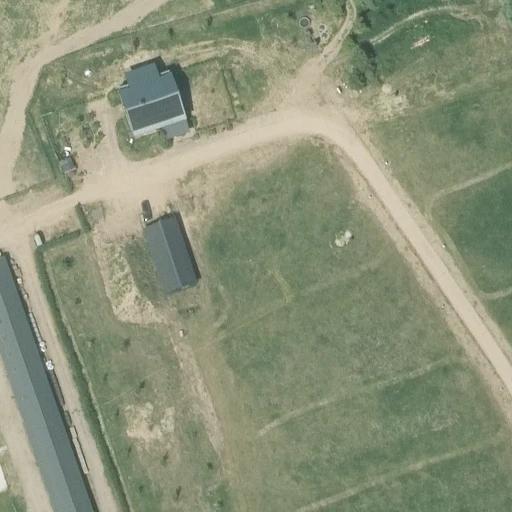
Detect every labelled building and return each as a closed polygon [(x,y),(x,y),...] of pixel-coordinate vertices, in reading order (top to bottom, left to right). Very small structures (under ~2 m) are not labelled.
[(168,75),(117,91),(135,142),(185,126),(168,75)] [(433,94),(404,104),(416,139),(410,140),(414,151),(418,149),(424,164),(454,154),(450,142),(462,138),(456,121),(444,125),(433,94)] [(174,223),(143,234),(164,298),(196,287),(174,223)] [(302,236),(285,241),(295,274),(314,269),(316,273),(331,269),(329,262),(346,257),(338,231),(320,237),(315,223),(299,227),(302,236)] [(90,511),(4,262),(0,263),(0,356),(53,511),(90,511)] [(353,293),(307,313),(315,331),(326,326),(332,341),(331,342),(345,374),(404,349),(390,317),(360,329),(354,314),(361,312),(353,293)] [(410,392),(403,394),(409,412),(416,410),(430,449),(463,436),(444,381),(431,386),(429,382),(409,390),(410,392)]
